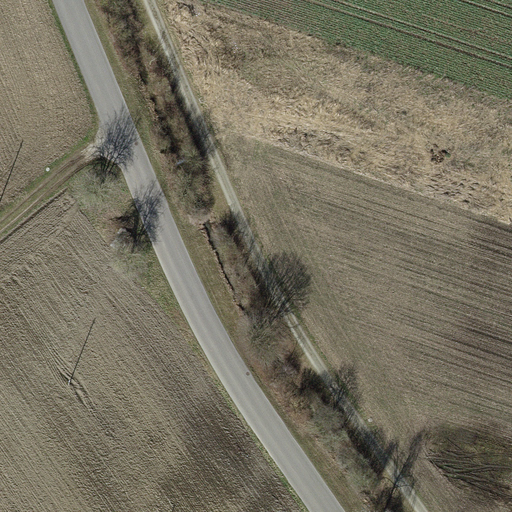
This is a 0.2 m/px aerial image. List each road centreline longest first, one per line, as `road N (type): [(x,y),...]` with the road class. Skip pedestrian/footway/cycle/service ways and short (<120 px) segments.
road 1 (track): [(421,511),(303,348),(151,0)]
road 2 (unclassified): [(57,0),(128,179),(239,397),(319,511)]
